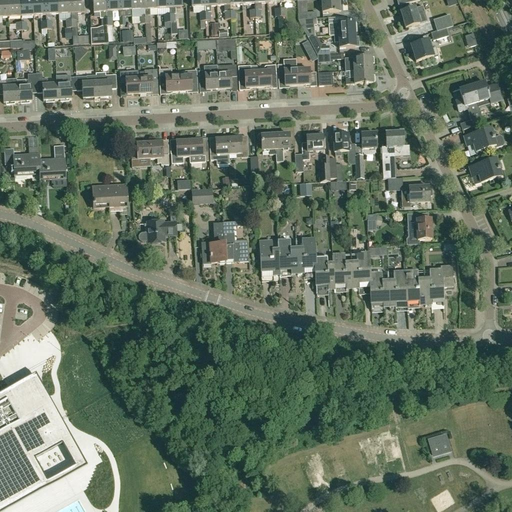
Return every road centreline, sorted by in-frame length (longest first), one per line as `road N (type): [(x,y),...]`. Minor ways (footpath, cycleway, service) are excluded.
road 1 (residential): [(0,215),(260,314),(391,338),(487,339)]
road 2 (residential): [(0,126),(364,107),(407,91)]
road 3 (unknown): [(114,326),(157,386),(187,402),(206,400),(231,351),(157,307)]
road 4 (residential): [(407,91),(487,257),(487,339)]
road 5 (unknown): [(114,326),(101,323),(64,284),(0,259)]
